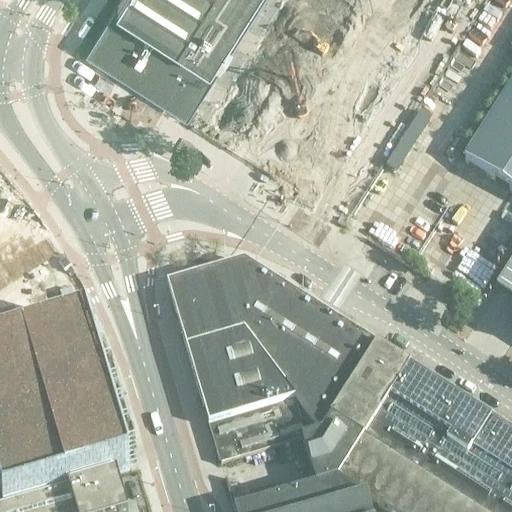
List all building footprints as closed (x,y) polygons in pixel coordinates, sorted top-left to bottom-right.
[(184,108),(252,0),(119,0),(90,48),(184,108)] [(276,68),(223,151),(326,218),(362,162),(357,159),(372,136),(377,139),(465,0),(302,0),(264,60),(276,68)] [(511,193),(511,48),(511,51),(511,88),(465,163),(511,193)] [(320,436),(374,349),(376,348),(243,263),(167,286),(186,351),(220,466),(274,450),(277,461),(309,452),(306,441),(314,439),(309,422),(301,424),(295,403),(320,436)] [(511,266),(494,294),(510,304),(511,305),(511,266)] [(128,469),(122,450),(86,324),(0,348),(0,502),(2,509),(129,472),(128,469)] [(511,511),(511,436),(493,424),(493,425),(408,372),(409,371),(377,350),(331,421),(363,442),(473,511),(511,511)] [(331,470),(341,454),(351,460),(363,442),(331,421),(322,436),(314,439),(306,441),(309,452),(319,488),(337,484),(341,477),(331,470)] [(473,511),(363,442),(351,460),(341,454),(331,470),(341,477),(337,484),(366,502),(381,511),(473,511)] [(125,511),(116,479),(69,493),(74,511),(125,511)] [(368,511),(366,502),(337,484),(319,488),(237,511),(368,511)] [(74,511),(69,493),(41,501),(44,511),(74,511)] [(44,511),(41,501),(14,508),(14,511),(44,511)]
